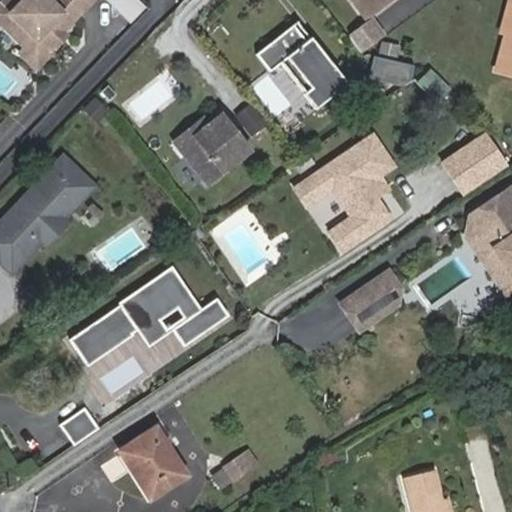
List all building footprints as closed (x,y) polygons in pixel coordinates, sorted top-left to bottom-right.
[(5,0),(0,6),(0,25),(25,49),(26,52),(43,51),(45,49),(50,44),(60,33),(93,0),(5,0)] [(140,0),(115,0),(133,21),(147,8),(140,0)] [(349,0),(362,17),(385,0),(349,0)] [(511,0),(507,0),(499,28),(505,29),(511,3),(511,0)] [(511,3),(505,29),(494,68),(511,72),(511,3)] [(375,15),(351,36),(365,53),(390,32),(375,15)] [(314,110),(346,85),(311,38),(306,42),(293,25),(256,54),(268,70),(285,57),(309,87),(301,92),(314,110)] [(60,33),(50,44),(54,48),(65,38),(60,33)] [(25,49),(20,55),(35,70),(50,54),(45,49),(43,51),(26,52),(25,49)] [(410,84),(415,66),(375,55),(370,73),(410,84)] [(0,60),(0,90),(12,102),(35,79),(12,57),(4,65),(0,60)] [(429,69),(420,84),(438,94),(447,78),(429,69)] [(105,122),(113,106),(94,96),(85,112),(105,122)] [(186,155),(210,184),(252,149),(223,113),(210,124),(195,136),(201,143),(186,155)] [(205,117),(175,141),(186,155),(201,143),(195,136),(210,124),(205,117)] [(351,218),(329,234),(342,252),(390,220),(375,199),(380,195),(372,182),(393,167),(372,137),(298,187),(309,205),(332,190),(351,218)] [(11,208),(0,219),(0,260),(10,270),(38,242),(48,242),(65,224),(65,214),(94,184),(63,154),(21,198),(21,204),(18,208),(11,208)] [(298,187),(294,190),(305,208),(309,205),(298,187)] [(511,187),(470,216),(466,237),(469,241),(490,245),(511,278),(511,187)] [(93,201),(81,217),(96,227),(107,211),(93,201)] [(469,241),(505,295),(511,290),(511,278),(490,245),(469,241)] [(171,270),(69,339),(87,366),(132,336),(132,334),(136,331),(142,327),(143,328),(181,303),(190,317),(171,329),(172,330),(184,346),(228,316),(216,299),(198,311),(171,270)] [(388,272),(340,304),(358,331),(397,305),(399,290),(388,272)] [(171,329),(190,317),(181,303),(143,328),(142,327),(136,331),(147,347),(172,330),(171,329)] [(83,408),(59,424),(73,445),(97,428),(83,408)] [(118,451),(148,498),(184,474),(154,429),(118,451)] [(256,463),(248,451),(242,454),(250,467),(256,463)] [(242,454),(223,467),(231,479),(250,467),(242,454)] [(446,511),(444,503),(440,503),(433,476),(405,484),(412,511),(446,511)]
